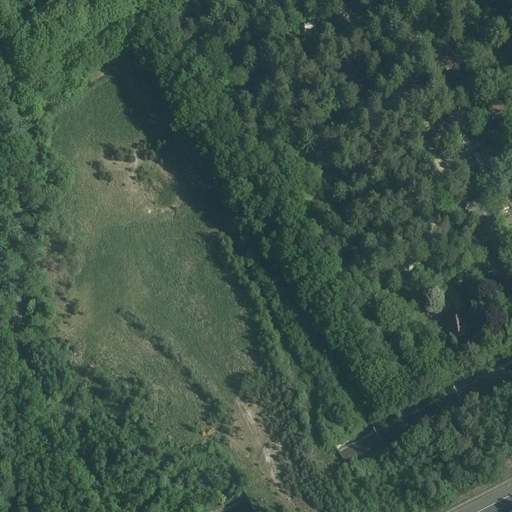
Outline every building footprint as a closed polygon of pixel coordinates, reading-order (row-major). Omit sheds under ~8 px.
[(498,143),(479,153),(486,167),(487,169),(491,168),(492,172),(499,169),(497,165),(506,160),(498,143)] [(482,265),(465,275),(468,280),(485,270),(482,265)] [(447,302),(441,305),(445,313),(451,310),(447,302)] [(450,338),(467,337),(465,321),(449,325),(450,338)] [(327,437),(325,438),(338,463),(347,479),(349,478),(347,476),(368,464),(367,462),(346,474),(341,465),(338,457),(335,452),(357,440),(356,439),(334,450),(327,437)] [(253,511),(238,481),(237,482),(243,496),(221,508),(222,509),(244,498),(247,503),(251,510),(251,511),(253,511)]
